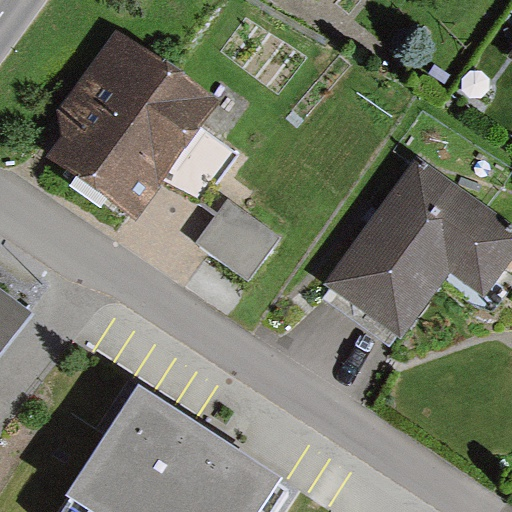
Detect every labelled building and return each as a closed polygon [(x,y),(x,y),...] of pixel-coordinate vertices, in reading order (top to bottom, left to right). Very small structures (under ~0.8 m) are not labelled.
[(198,86),(114,27),(34,140),(118,199),(198,86)] [(511,34),(500,52),(511,60),(511,34)] [(509,230),(412,158),(323,275),(388,323),(439,257),(471,281),(509,230)] [(283,242),(229,203),(196,248),(249,288),(283,242)] [(0,355),(32,315),(0,289),(0,355)] [(271,511),(284,492),(138,401),(68,511),(271,511)]
